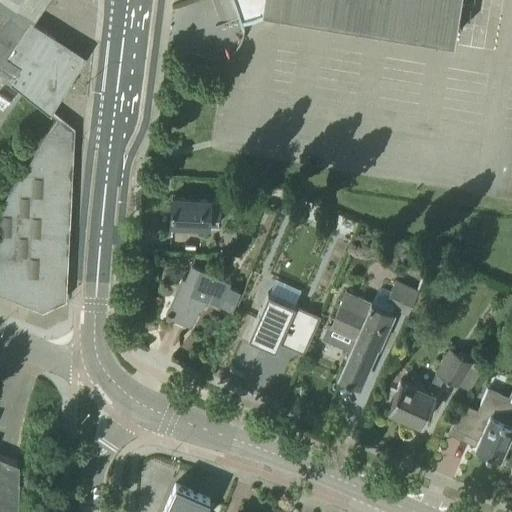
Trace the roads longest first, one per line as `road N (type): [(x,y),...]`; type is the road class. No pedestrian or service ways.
road 1 (secondary): [(98,358),(99,253),(129,0)]
road 2 (secondary): [(139,407),(415,511)]
road 3 (residential): [(139,407),(98,460),(91,511)]
